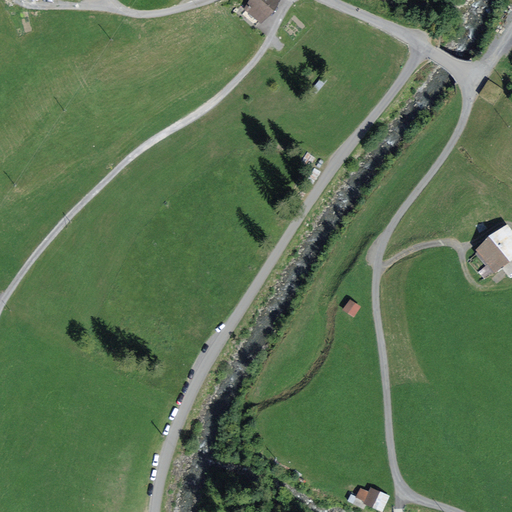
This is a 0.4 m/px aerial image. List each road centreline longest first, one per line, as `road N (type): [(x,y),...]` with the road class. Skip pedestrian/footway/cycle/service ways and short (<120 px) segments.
road 1 (unclassified): [(422,47),(199,379),(163,464),(156,511)]
road 2 (unclassified): [(454,511),(411,496),(396,471),(377,293),(389,236),(455,144),(471,104)]
road 3 (track): [(288,0),(252,65),(122,164),(25,271),(0,311)]
